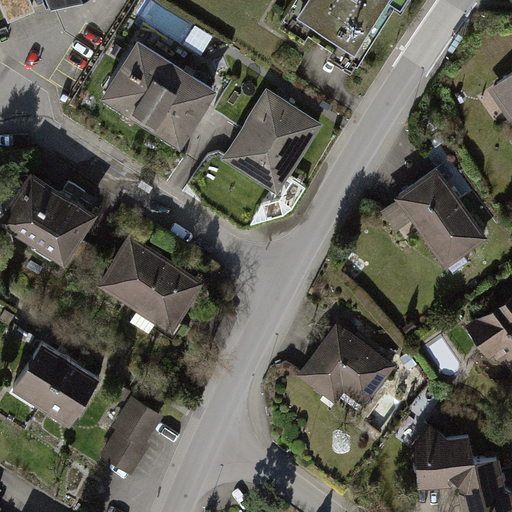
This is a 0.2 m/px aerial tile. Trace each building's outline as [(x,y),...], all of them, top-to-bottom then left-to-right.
[(2,0),(10,17),(39,5),(36,0),(2,0)] [(292,0),(285,13),(358,60),(396,0),(292,0)] [(108,102),(186,148),(219,93),(140,47),(108,102)] [(511,114),(511,115),(511,117),(511,73),(499,82),(511,101),(511,114)] [(271,91),(226,164),(284,200),(329,127),(271,91)] [(446,262),(483,237),(435,168),(398,194),(404,202),(387,213),(405,240),(422,228),(446,262)] [(7,223),(66,261),(95,215),(36,177),(7,223)] [(103,285),(177,332),(206,287),(132,240),(103,285)] [(511,296),(473,324),(490,349),(500,342),(511,359),(511,296)] [(340,326),(300,377),(337,406),(346,394),(365,409),(396,369),(340,326)] [(17,390),(46,407),(73,361),(45,344),(17,390)] [(46,407),(74,424),(101,378),(73,361),(46,407)] [(119,431),(145,446),(163,417),(133,399),(115,428),(119,431)] [(461,482),(468,511),(478,511),(492,509),(494,505),(503,503),(511,491),(503,484),(496,455),(474,456),(469,434),(446,435),(435,427),(426,439),(426,449),(419,453),(421,476),(452,474),(454,472),(463,480),(461,482)] [(104,456),(135,474),(150,449),(145,446),(119,431),(104,456)]
